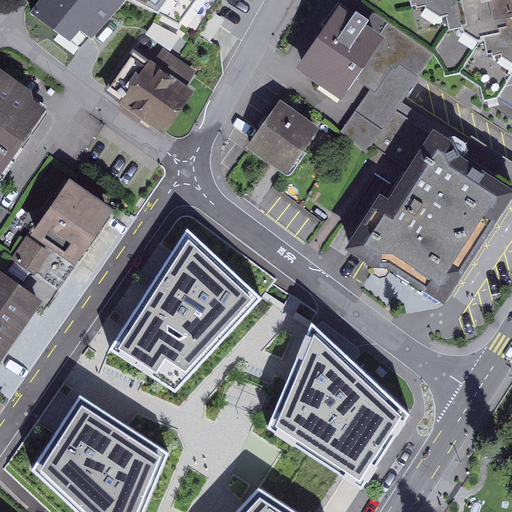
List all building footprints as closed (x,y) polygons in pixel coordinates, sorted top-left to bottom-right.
[(41,0),(31,14),(80,48),(122,0),(128,0),(178,24),(194,0),(41,0)] [(511,0),(462,0),(425,7),(511,62),(511,0)] [(423,68),(342,9),(300,67),(340,96),(355,76),(374,90),(345,130),(366,146),(423,68)] [(134,57),(110,95),(166,132),(193,92),(185,87),(193,75),(161,53),(151,68),(134,57)] [(0,175),(45,110),(0,79),(0,175)] [(315,130),(280,105),(251,147),(286,172),(315,130)] [(392,209),(383,203),(351,254),(443,312),(511,201),(511,197),(456,162),(459,156),(435,141),(392,209)] [(110,216),(67,187),(30,241),(72,270),(110,216)] [(110,350),(175,393),(261,299),(187,229),(110,350)] [(0,365),(43,304),(0,275),(0,365)] [(269,429),(360,487),(408,414),(311,324),(269,429)] [(31,471),(74,511),(144,511),(170,454),(79,395),(31,471)] [(235,511),(295,511),(258,487),(235,511)]
